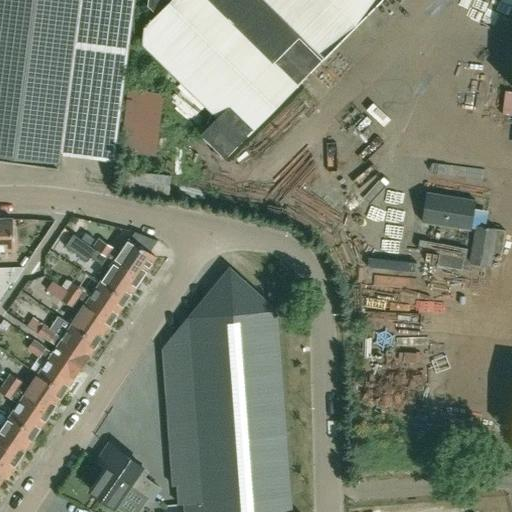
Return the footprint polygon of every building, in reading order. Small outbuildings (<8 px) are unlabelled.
[(0,0),(0,160),(55,168),(57,154),(114,161),(135,0),(0,0)] [(225,158),(323,60),(381,0),(149,0),(149,5),(158,14),(146,26),(144,44),(218,117),(201,134),(225,158)] [(156,156),(163,93),(128,89),(120,151),(156,156)] [(470,230),(475,201),(428,193),(423,222),(470,230)] [(0,250),(13,250),(11,218),(0,218),(0,250)] [(502,256),(506,230),(476,225),(469,263),(491,267),(493,254),(502,256)] [(81,239),(90,245),(95,238),(86,232),(81,239)] [(156,258),(149,253),(158,240),(135,232),(130,240),(120,254),(113,249),(101,241),(98,239),(92,247),(96,249),(141,280),(156,258)] [(127,301),(141,280),(96,249),(90,258),(102,266),(101,267),(108,271),(101,283),(127,301)] [(292,511),(285,426),(277,311),(230,269),(163,348),(173,486),(178,485),(179,505),(183,504),(183,511),(292,511)] [(0,299),(13,280),(1,272),(0,273),(0,299)] [(86,304),(79,299),(67,291),(52,281),(46,290),(61,300),(73,309),(73,308),(81,313),(72,326),(98,343),(113,322),(86,304)] [(79,299),(84,291),(72,283),(67,291),(79,299)] [(113,322),(127,301),(101,283),(86,304),(113,322)] [(63,338),(44,325),(38,334),(84,365),(98,343),(72,326),(63,338)] [(64,393),(79,371),(34,340),(28,349),(47,362),(38,375),(64,393)] [(10,374),(5,382),(4,382),(50,414),(64,393),(38,375),(30,387),(10,374)] [(50,414),(4,382),(0,388),(0,392),(11,399),(19,404),(10,417),(36,435),(50,414)] [(0,441),(22,456),(36,435),(10,417),(1,430),(0,428),(0,441)] [(22,456),(0,441),(0,485),(6,476),(8,476),(22,456)] [(152,500),(160,487),(139,473),(143,467),(128,457),(109,444),(97,462),(106,469),(91,491),(115,508),(115,507),(122,511),(137,511),(148,497),(152,500)]
